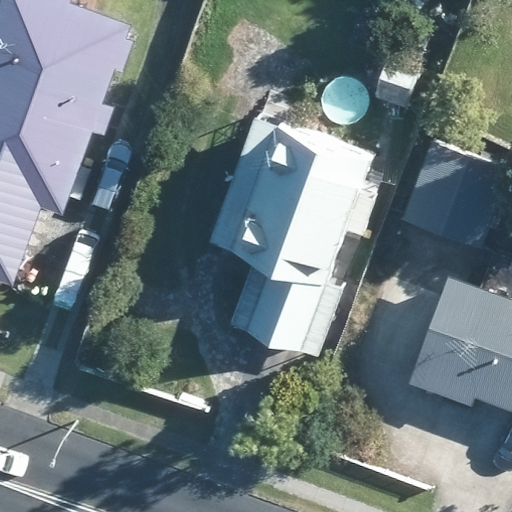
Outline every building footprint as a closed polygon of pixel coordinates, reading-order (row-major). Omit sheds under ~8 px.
[(10,0),(0,27),(0,177),(72,204),(103,120),(114,125),(124,99),(113,94),(127,56),(135,59),(147,31),(138,28),(142,15),(104,0),(10,0)] [(406,18),(381,91),(410,101),(435,27),(406,18)] [(292,113),(286,110),(271,106),(262,128),(225,226),(245,234),(269,243),(243,309),(242,314),(329,346),(356,277),(339,271),(348,245),(357,248),(368,217),(373,220),(386,185),(379,182),(387,165),(378,162),(385,145),(294,111),(292,113)] [(491,238),(511,182),(511,157),(444,130),(413,209),(426,214),(491,238)] [(511,284),(490,275),(462,265),(455,281),(459,282),(424,369),(487,394),(490,383),(511,391),(511,284)]
